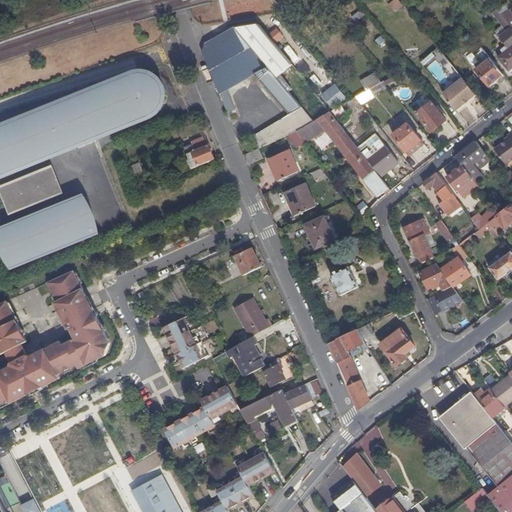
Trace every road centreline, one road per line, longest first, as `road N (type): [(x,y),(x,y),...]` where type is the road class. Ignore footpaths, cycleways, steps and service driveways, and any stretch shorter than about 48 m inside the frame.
road 1 (residential): [(0,432),(142,357),(118,294),(124,279),(258,219)]
road 2 (residential): [(511,100),(374,212),(442,355)]
road 3 (residential): [(258,219),(170,0)]
road 4 (residential): [(352,427),(258,219)]
